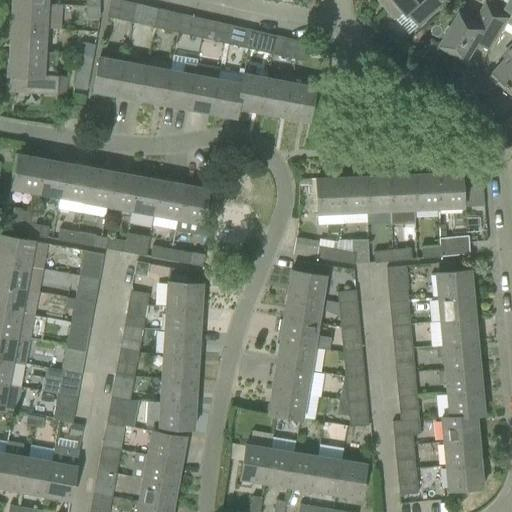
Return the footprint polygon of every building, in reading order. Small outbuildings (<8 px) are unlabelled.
[(109,0),(106,17),(130,22),(134,4),(116,0),(109,0)] [(378,0),(395,19),(405,11),(408,15),(408,14),(419,27),(449,0),(378,0)] [(501,34),(511,17),(511,14),(511,0),(510,0),(503,12),(487,3),(476,21),(461,12),(451,28),(441,46),(467,61),(478,43),(491,51),(501,34)] [(13,2),(11,27),(60,30),(61,6),(45,5),(45,4),(13,2)] [(134,4),(130,22),(154,28),(158,10),(134,4)] [(99,7),(85,7),(86,19),(99,18),(99,7)] [(158,10),(154,28),(177,33),(181,15),(158,10)] [(511,14),(511,17),(511,46),(503,56),(507,60),(495,72),(511,88),(511,14)] [(181,15),(177,33),(200,38),(205,20),(181,15)] [(200,38),(224,44),(228,26),(205,20),(200,38)] [(228,26),(224,44),(247,49),(251,31),(228,26)] [(43,52),(44,29),(11,27),(10,50),(43,52)] [(251,31),(247,49),(271,54),(275,37),(251,31)] [(298,42),(275,37),(271,54),(294,60),(298,42)] [(305,62),(309,44),(298,42),(294,60),(305,62)] [(81,43),(79,54),(92,57),(94,45),(81,43)] [(52,53),(10,50),(9,76),(25,77),(24,93),(56,95),(57,76),(41,75),(42,64),(55,64),(55,54),(52,54),(52,53)] [(86,91),(92,57),(79,54),(72,88),(86,91)] [(116,96),(123,62),(98,57),(92,92),(116,96)] [(140,101),(146,66),(123,62),(116,96),(140,101)] [(170,71),(163,105),(187,110),(194,75),(195,66),(184,64),(182,73),(170,71)] [(140,101),(163,105),(170,71),(147,66),(146,66),(140,101)] [(234,119),(243,74),(242,77),(219,72),(218,80),(217,80),(211,114),(234,119)] [(266,78),(243,74),(234,119),(235,119),(237,108),(260,113),(266,78)] [(194,75),(187,110),(211,114),(217,80),(194,75)] [(290,83),(266,78),(260,113),(283,117),(290,83)] [(314,87),(290,83),(283,117),(308,122),(314,87)] [(35,194),(42,159),(17,155),(11,189),(35,194)] [(65,163),(42,159),(35,194),(59,198),(65,163)] [(89,168),(65,163),(59,198),(82,202),(89,168)] [(112,172),(89,168),(82,202),(106,207),(112,172)] [(136,176),(112,172),(106,207),(130,211),(136,176)] [(436,174),(437,209),(462,208),(460,173),(436,174)] [(437,209),(436,174),(412,175),(414,223),(413,210),(437,209)] [(414,223),(412,175),(388,176),(389,211),(390,211),(390,224),(414,223)] [(159,181),(136,176),(130,211),(153,215),(159,181)] [(364,177),(365,212),(389,211),(388,176),(364,177)] [(365,212),(364,177),(340,178),(341,213),(342,224),(366,223),(365,212)] [(317,225),(342,224),(341,213),(340,178),(315,179),(315,181),(310,181),(311,198),(316,198),(317,215),(317,225)] [(183,185),(159,181),(153,215),(177,220),(183,185)] [(207,189),(183,185),(177,220),(178,220),(175,232),(198,236),(201,224),(207,189)] [(482,186),(462,187),(463,206),(482,206),(482,186)] [(14,210),(10,233),(26,235),(28,225),(30,213),(14,210)] [(48,228),(28,225),(26,235),(46,239),(48,228)] [(59,229),(56,241),(75,244),(77,232),(59,229)] [(95,236),(77,232),(75,244),(93,248),(95,236)] [(145,257),(149,239),(127,234),(125,242),(123,253),(145,257)] [(0,236),(0,260),(40,268),(44,245),(0,236)] [(467,237),(439,240),(439,246),(440,257),(469,255),(467,237)] [(104,250),(123,253),(125,242),(106,238),(104,250)] [(367,242),(351,241),(351,250),(352,254),(336,251),(334,262),(353,265),(368,264),(368,260),(367,242)] [(294,246),(293,256),(334,262),(336,251),(294,246)] [(439,246),(421,248),(422,259),(440,257),(439,246)] [(152,247),(150,258),(168,261),(170,251),(152,247)] [(409,249),(391,251),(392,262),(410,260),(409,249)] [(186,264),(188,254),(170,251),(168,261),(186,264)] [(391,251),(372,253),(373,264),(392,262),(391,251)] [(83,252),(79,275),(98,278),(102,255),(83,252)] [(192,253),(190,265),(201,267),(203,255),(192,253)] [(0,285),(36,292),(40,268),(0,260),(0,285)] [(290,271),(287,287),(286,294),(323,300),(327,277),(328,267),(314,265),(294,261),(293,271),(290,271)] [(404,267),(385,269),(386,278),(386,282),(405,280),(404,267)] [(434,273),(437,298),(472,295),(469,270),(434,273)] [(74,299),(94,303),(98,278),(79,275),(74,299)] [(165,307),(200,309),(201,284),(166,282),(165,307)] [(0,285),(0,309),(31,316),(36,292),(0,285)] [(405,288),(387,290),(388,303),(407,301),(405,288)] [(337,302),(356,300),(355,290),(336,292),(337,302)] [(130,292),(128,302),(146,306),(148,295),(130,292)] [(286,294),(282,318),(317,324),(319,324),(323,300),(286,294)] [(474,319),(472,295),(437,298),(439,322),(474,319)] [(70,323),(89,326),(94,303),(74,299),(70,323)] [(123,326),(142,329),(146,306),(128,302),(123,326)] [(163,331),(198,333),(200,309),(165,307),(163,331)] [(0,309),(0,333),(27,339),(31,316),(0,309)] [(408,312),(389,314),(390,322),(390,327),(409,325),(408,312)] [(339,327),(358,325),(357,313),(338,314),(339,327)] [(278,342),(315,348),(328,350),(328,345),(330,338),(315,336),(317,324),(282,319),(282,320),(279,320),(277,330),(280,331),(279,337),(278,342)] [(439,322),(441,346),(476,343),(474,319),(439,322)] [(66,346),(85,349),(89,326),(70,323),(66,346)] [(163,331),(162,355),(197,357),(197,355),(200,355),(201,343),(198,343),(198,333),(163,331)] [(0,333),(0,358),(22,363),(27,339),(0,333)] [(140,339),(121,336),(119,350),(137,353),(140,339)] [(391,338),(392,351),(411,349),(410,336),(391,338)] [(359,339),(359,338),(340,339),(342,352),(360,351),(359,339)] [(311,372),(315,348),(278,342),(274,366),(311,372)] [(479,367),(476,343),(441,346),(435,347),(436,357),(442,357),(443,370),(479,367)] [(61,370),(81,374),(85,349),(66,346),(61,370)] [(160,379),(196,381),(197,357),(162,355),(160,379)] [(0,358),(0,383),(18,387),(22,363),(0,358)] [(117,360),(114,373),(133,377),(136,363),(117,360)] [(412,360),(393,361),(395,374),(413,373),(412,360)] [(344,377),(363,375),(362,368),(361,362),(343,364),(344,377)] [(274,366),(271,389),(308,395),(311,372),(274,366)] [(479,367),(443,370),(437,370),(438,381),(444,381),(446,394),(481,390),(479,367)] [(57,394),(76,398),(81,374),(61,370),(57,394)] [(395,374),(397,398),(416,397),(413,373),(395,374)] [(342,377),(338,400),(346,401),(365,400),(363,375),(344,377),(342,377)] [(196,381),(160,379),(159,402),(194,405),(196,381)] [(0,409),(13,412),(18,387),(0,383),(0,409)] [(110,397),(129,401),(131,387),(113,383),(110,397)] [(308,395),(271,389),(267,414),(286,417),(303,420),(308,395)] [(440,418),(483,414),(481,390),(446,394),(448,417),(440,418)] [(72,423),(76,398),(57,394),(52,419),(72,423)] [(108,409),(105,422),(124,426),(133,428),(137,401),(129,401),(110,397),(108,409)] [(397,398),(399,421),(410,421),(418,420),(416,397),(397,398)] [(367,425),(365,400),(346,401),(338,400),(336,414),(347,416),(348,427),(367,425)] [(194,405),(159,402),(157,427),(193,429),(194,405)] [(440,418),(442,442),(477,439),(475,416),(483,415),(483,414),(440,418)] [(35,417),(28,416),(26,425),(33,426),(35,417)] [(44,419),(35,417),(33,426),(42,428),(44,419)] [(399,421),(391,422),(394,447),(412,445),(411,435),(419,435),(418,420),(410,421),(399,421)] [(70,424),(68,435),(80,437),(82,426),(70,424)] [(146,455),(180,461),(185,437),(150,431),(146,455)] [(122,437),(103,433),(101,445),(101,447),(120,450),(122,437)] [(442,442),(444,466),(480,463),(477,439),(442,442)] [(6,441),(4,453),(0,473),(0,488),(21,492),(27,458),(21,456),(23,445),(6,441)] [(239,479),(264,483),(269,449),(245,445),(239,479)] [(30,446),(28,454),(47,459),(50,451),(30,446)] [(319,446),(318,453),(340,457),(341,450),(319,446)] [(53,448),(51,462),(45,496),(69,501),(78,452),(53,448)] [(264,483),(287,487),(293,452),(269,449),(264,483)] [(311,491),(316,456),(293,452),(287,487),(311,491)] [(146,455),(141,479),(176,485),(180,461),(146,455)] [(334,495),(340,460),(316,456),(311,491),(334,495)] [(396,471),(415,469),(413,456),(395,458),(396,471)] [(99,457),(96,470),(115,474),(118,460),(99,457)] [(51,462),(27,458),(21,492),(45,496),(51,462)] [(340,460),(334,495),(359,499),(364,464),(340,460)] [(480,463),(444,466),(447,491),(482,488),(480,463)] [(415,469),(396,471),(398,496),(417,494),(415,469)] [(141,479),(137,502),(172,509),(176,485),(141,479)] [(95,480),(92,494),(111,497),(113,484),(95,480)] [(92,494),(88,511),(108,511),(111,497),(92,494)] [(248,511),(258,511),(261,498),(251,497),(248,511)] [(283,511),(285,502),(275,500),(273,511),(283,511)] [(171,511),(172,509),(137,502),(135,511),(171,511)]
